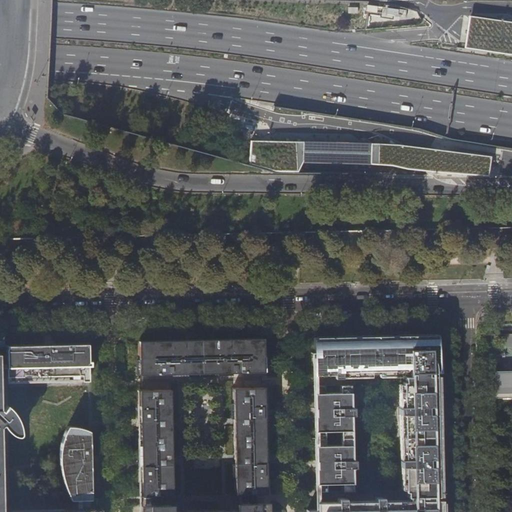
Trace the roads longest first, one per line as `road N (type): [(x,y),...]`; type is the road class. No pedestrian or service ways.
road 1 (trunk): [(0,127),(141,175),(202,183),(511,182)]
road 2 (trunk): [(511,80),(134,25),(0,19)]
road 3 (trunk): [(0,60),(188,73),(511,120)]
road 4 (residential): [(0,312),(462,302)]
road 5 (residential): [(462,302),(467,511)]
